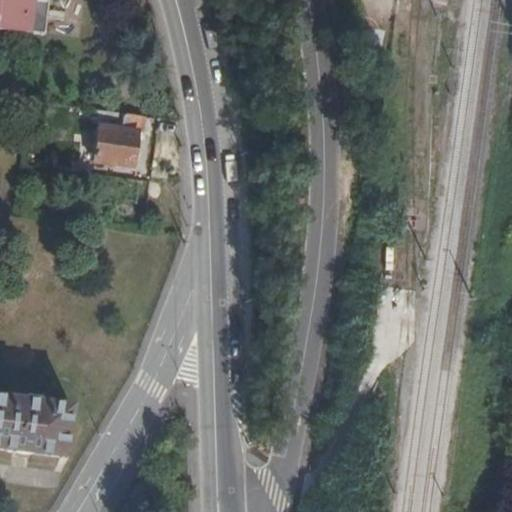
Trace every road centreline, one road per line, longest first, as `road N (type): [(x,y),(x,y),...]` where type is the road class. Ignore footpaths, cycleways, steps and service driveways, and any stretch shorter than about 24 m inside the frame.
road 1 (secondary): [(78,511),(215,269)]
road 2 (secondary): [(215,269),(207,121),(180,0)]
road 3 (secondary): [(215,269),(233,511)]
